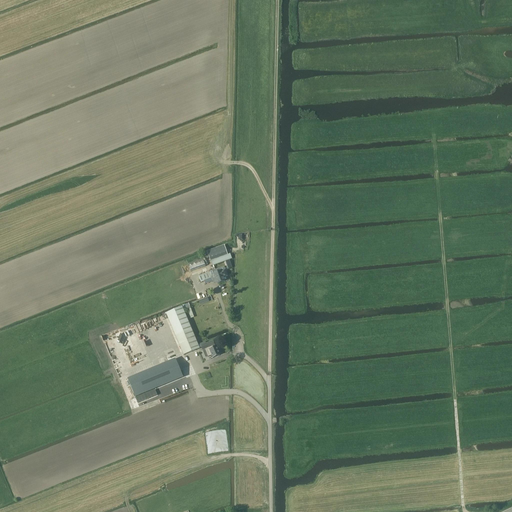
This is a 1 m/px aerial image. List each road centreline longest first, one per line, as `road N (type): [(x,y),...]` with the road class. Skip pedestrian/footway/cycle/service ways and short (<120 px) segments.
road 1 (track): [(269,382),(277,0)]
road 2 (track): [(468,511),(434,134)]
road 3 (unclassified): [(271,511),(269,382),(241,354)]
